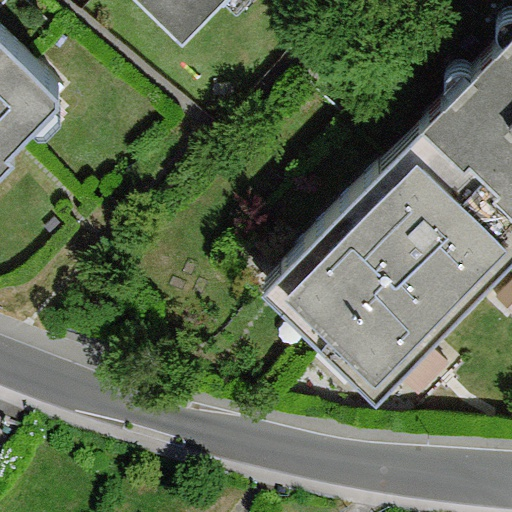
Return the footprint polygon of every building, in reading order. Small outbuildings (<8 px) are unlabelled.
[(211,0),(157,0),(185,26),(211,0)] [(0,18),(0,163),(18,145),(12,139),(21,130),(66,84),(0,18)] [(511,21),(424,113),(511,198),(511,21)] [(511,198),(424,113),(401,137),(396,142),(409,155),(421,144),(511,231),(511,198)] [(409,155),(396,142),(385,153),(264,277),(320,333),(379,391),(498,266),(511,252),(511,231),(421,144),(409,155)]
